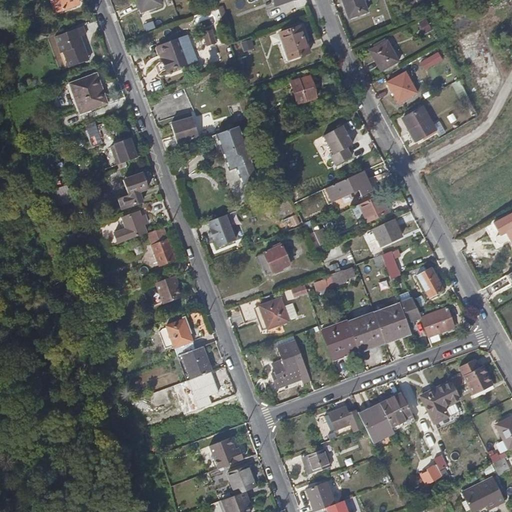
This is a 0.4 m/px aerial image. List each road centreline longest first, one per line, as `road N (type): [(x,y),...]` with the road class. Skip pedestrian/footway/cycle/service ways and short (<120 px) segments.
road 1 (unclassified): [(98,0),(259,422)]
road 2 (unclassified): [(491,333),(354,71),(327,0)]
road 3 (unclassified): [(491,333),(259,422)]
